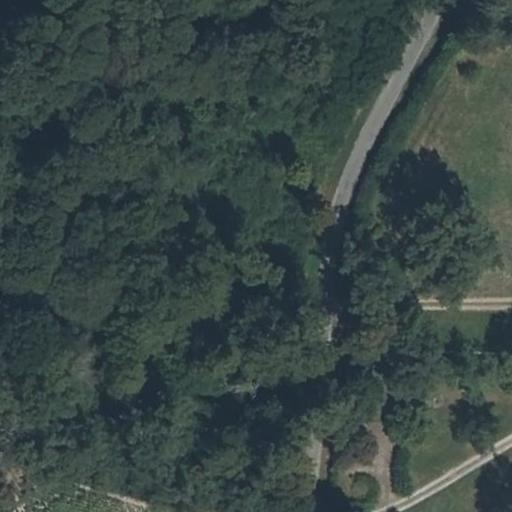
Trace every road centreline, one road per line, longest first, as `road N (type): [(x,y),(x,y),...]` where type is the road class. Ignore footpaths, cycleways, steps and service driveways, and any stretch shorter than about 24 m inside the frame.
road 1 (unclassified): [(310,511),(321,348),(344,197),(440,0)]
road 2 (track): [(326,310),(511,307)]
road 3 (track): [(398,511),(511,444)]
